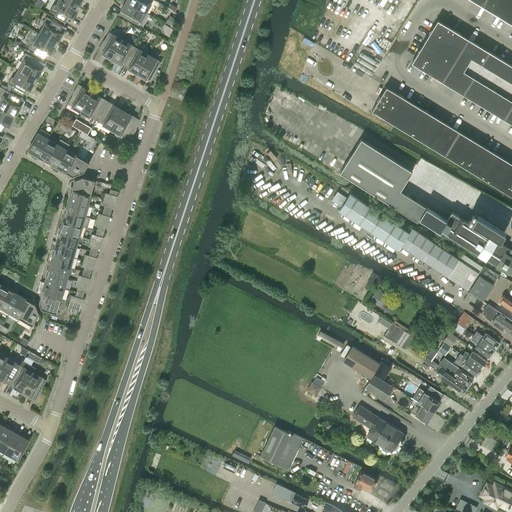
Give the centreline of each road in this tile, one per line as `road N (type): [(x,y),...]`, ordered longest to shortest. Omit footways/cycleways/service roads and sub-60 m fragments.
road 1 (residential): [(50,429),(160,107),(70,57)]
road 2 (primary): [(161,280),(254,0)]
road 3 (primary): [(161,280),(80,511)]
road 4 (primary): [(100,511),(161,280)]
road 5 (residential): [(396,511),(511,371)]
road 6 (residential): [(0,180),(70,57)]
